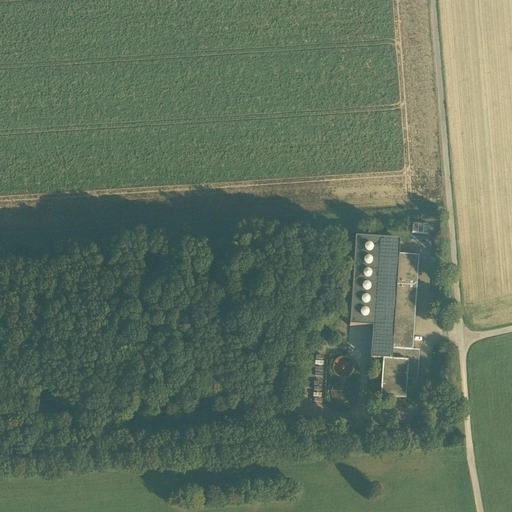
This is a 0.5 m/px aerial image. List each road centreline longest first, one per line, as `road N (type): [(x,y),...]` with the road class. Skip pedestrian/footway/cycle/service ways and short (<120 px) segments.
road 1 (track): [(460,340),(433,0)]
road 2 (track): [(479,511),(460,340)]
